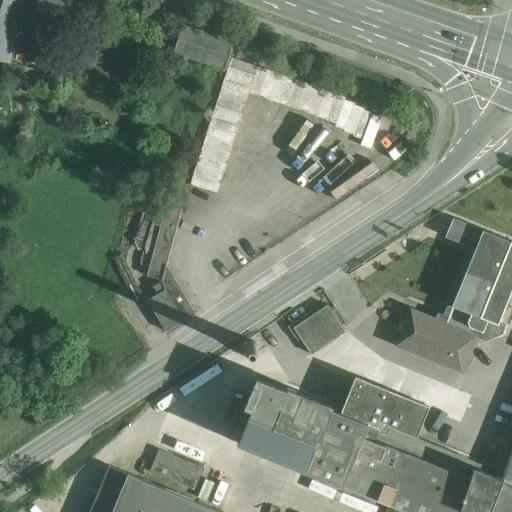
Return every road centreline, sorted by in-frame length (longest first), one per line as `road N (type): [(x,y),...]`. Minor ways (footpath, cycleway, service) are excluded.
road 1 (secondary): [(462,166),(0,475)]
road 2 (primary): [(421,29),(461,93),(462,166)]
